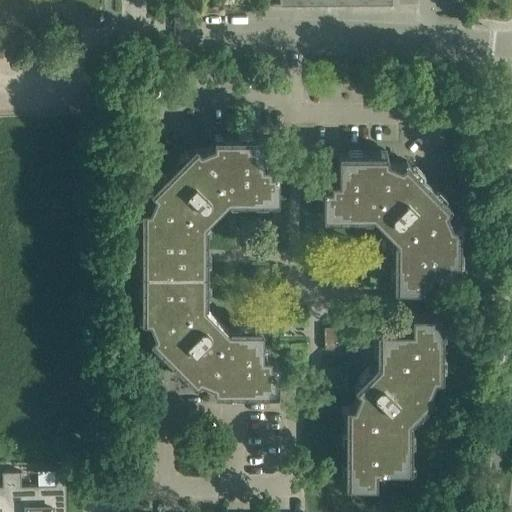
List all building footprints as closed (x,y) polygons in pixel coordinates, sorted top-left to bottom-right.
[(124,104),(126,106),(140,119),(148,111),(133,95),(124,104)] [(460,106),(458,107),(444,121),(453,130),(468,114),(460,106)] [(195,144),(150,190),(154,194),(148,207),(143,207),(143,319),(148,319),(153,332),(149,336),(195,381),(199,378),(213,384),(213,389),(277,389),(277,361),(269,361),(269,355),(261,355),(261,328),(228,328),(203,304),(204,222),(228,198),(277,198),(277,170),(269,170),(269,164),(261,164),(261,137),(213,137),(212,142),(199,148),(195,144)] [(456,272),(456,223),(451,223),(445,210),(449,206),(404,160),(400,164),(386,158),(386,153),(338,153),(338,180),(330,180),(330,186),(322,186),(322,214),(371,214),(395,238),(395,288),(423,288),(423,280),(429,280),(429,272),(456,272)] [(347,404),(347,483),(375,483),(375,468),(408,468),(408,419),(431,395),(428,391),(433,377),(439,377),(439,312),(411,313),(411,328),(378,328),(378,362),(371,368),(370,367),(368,367),(363,371),(366,374),(354,386),(358,389),(352,404),(347,404)] [(336,348),(336,341),(336,326),(324,326),(324,348),(336,348)] [(154,395),(153,395),(132,395),(132,407),(154,407),(154,395)] [(38,511),(65,511),(64,469),(54,469),(55,484),(38,484),(38,511)] [(0,511),(11,511),(11,470),(1,471),(2,485),(0,485),(0,511)] [(20,470),(11,470),(11,511),(38,511),(38,484),(21,485),(20,470)]
